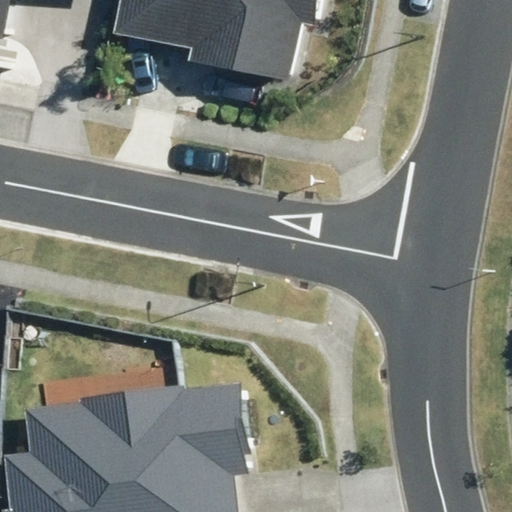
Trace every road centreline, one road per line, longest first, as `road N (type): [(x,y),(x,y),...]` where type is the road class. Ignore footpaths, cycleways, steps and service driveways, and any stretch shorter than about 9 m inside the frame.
road 1 (residential): [(435,265),(0,180)]
road 2 (residential): [(435,265),(487,0)]
road 3 (residential): [(445,511),(428,409),(435,265)]
